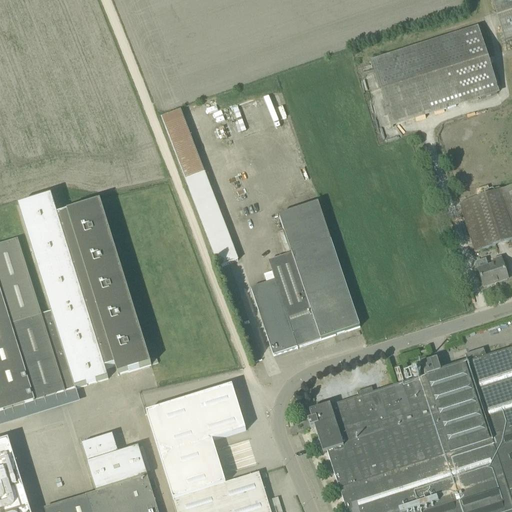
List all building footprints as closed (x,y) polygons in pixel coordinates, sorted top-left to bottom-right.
[(511,41),(511,0),(490,0),(505,44),(511,41)] [(477,28),(370,62),(391,128),(499,94),(477,28)] [(162,119),(218,269),(237,262),(180,112),(162,119)] [(511,188),(503,191),(511,220),(511,188)] [(507,243),(511,241),(511,220),(503,191),(471,201),(486,250),(507,243)] [(67,214),(57,217),(51,197),(18,208),(51,313),(41,316),(18,241),(0,246),(0,413),(108,380),(105,370),(115,367),(118,377),(151,366),(100,203),(67,214)] [(360,328),(318,204),(279,218),(292,255),(320,342),(360,328)] [(251,290),(273,357),(320,342),(292,255),(269,263),(272,274),(264,277),(267,285),(251,290)] [(478,271),(484,288),(507,280),(501,259),(493,262),(494,266),(478,271)] [(373,394),(358,398),(330,408),(328,402),(317,405),(319,411),(314,413),(316,420),(308,422),(310,429),(318,427),(346,511),(511,511),(511,349),(501,353),(498,345),(465,356),(467,364),(441,373),(437,360),(421,365),(425,377),(409,382),(397,386),(373,394)] [(270,511),(264,492),(259,475),(226,485),(212,442),(246,432),(232,388),(147,414),(159,454),(174,501),(173,501),(176,511),(270,511)] [(371,389),(369,390),(357,394),(358,398),(373,394),(371,389)] [(157,511),(138,449),(118,455),(112,437),(82,446),(88,465),(87,465),(96,494),(86,497),(90,511),(157,511)] [(0,511),(30,511),(9,442),(0,444),(0,511)]
